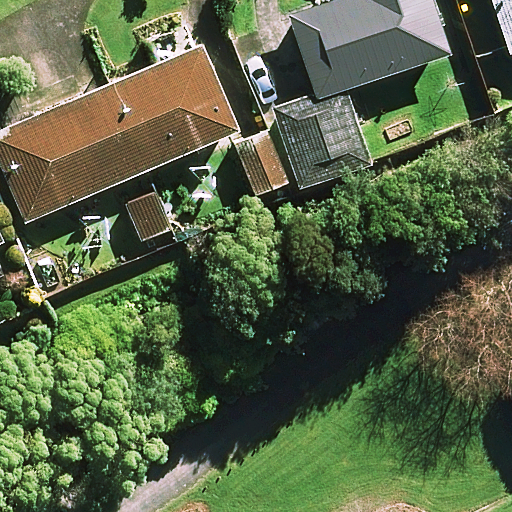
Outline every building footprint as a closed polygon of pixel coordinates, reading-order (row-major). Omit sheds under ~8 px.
[(448,57),(429,0),(347,0),(293,18),(318,97),(278,110),(303,187),(368,166),(344,91),(448,57)] [(511,0),(491,0),(509,55),(511,54),(511,0)] [(236,134),(200,49),(0,134),(0,159),(27,222),(236,134)] [(266,131),(233,144),(254,196),(287,183),(266,131)] [(170,231),(156,195),(129,206),(143,242),(170,231)]
